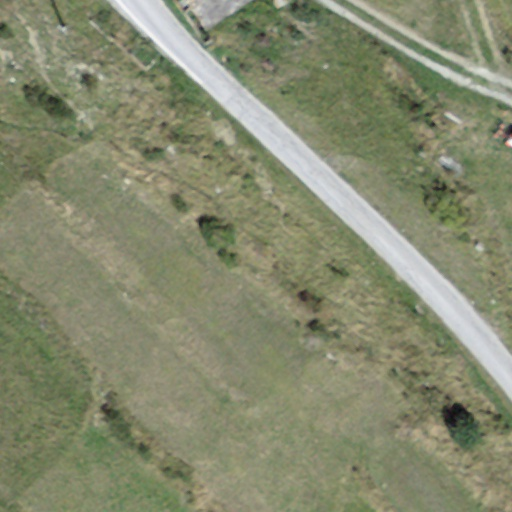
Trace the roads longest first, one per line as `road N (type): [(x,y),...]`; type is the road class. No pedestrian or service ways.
road 1 (unclassified): [(138,0),(402,258),(511,380)]
road 2 (track): [(342,0),(511,94)]
